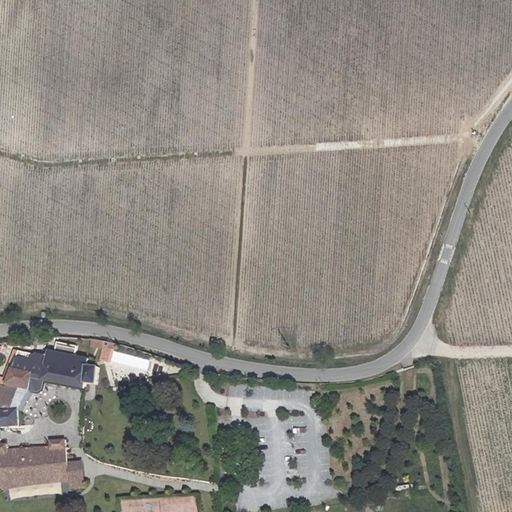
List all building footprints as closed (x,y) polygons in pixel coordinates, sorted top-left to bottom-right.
[(93,339),(93,346),(103,347),(102,359),(114,360),(116,341),(93,339)] [(89,387),(92,371),(94,360),(57,353),(54,366),(23,362),(11,391),(30,395),(42,397),(47,383),(89,389),(89,387)] [(100,372),(92,371),(89,387),(97,388),(100,372)] [(11,391),(2,414),(22,414),(30,395),(11,391)] [(2,414),(2,430),(24,429),(22,414),(2,414)] [(9,445),(3,444),(4,466),(0,466),(0,486),(5,486),(5,488),(83,483),(82,470),(71,466),(70,451),(10,453),(9,445)] [(85,464),(71,466),(82,470),(83,483),(86,482),(85,464)]
